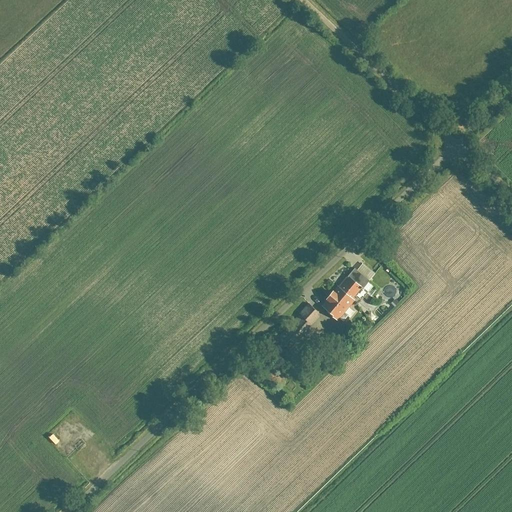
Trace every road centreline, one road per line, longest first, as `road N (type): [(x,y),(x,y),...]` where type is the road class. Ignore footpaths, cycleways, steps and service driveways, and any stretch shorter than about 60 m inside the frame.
road 1 (unclassified): [(68,511),(462,146)]
road 2 (unclassified): [(462,146),(301,0)]
